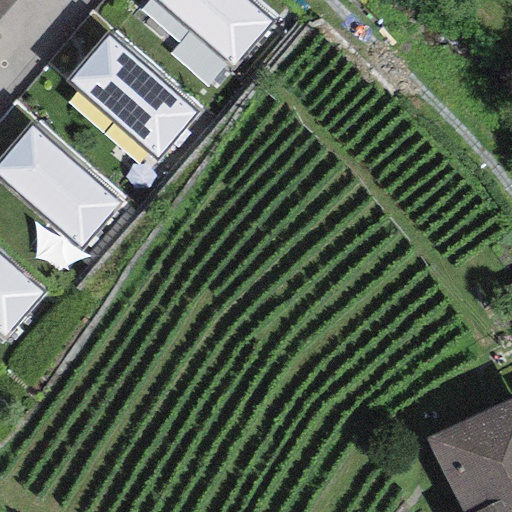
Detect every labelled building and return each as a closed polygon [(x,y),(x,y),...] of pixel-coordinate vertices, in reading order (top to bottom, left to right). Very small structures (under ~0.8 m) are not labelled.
[(0,0),(0,20),(17,0),(0,0)] [(251,0),(151,0),(232,70),(275,21),(251,0)] [(108,32),(65,81),(155,160),(198,111),(108,32)] [(33,125),(0,162),(0,182),(81,253),(124,204),(33,125)] [(0,253),(0,339),(2,342),(45,293),(0,253)] [(511,508),(511,399),(427,438),(462,511),(479,511),(501,502),(506,511),(511,508)] [(511,511),(511,508),(506,511),(501,502),(479,511),(511,511)]
